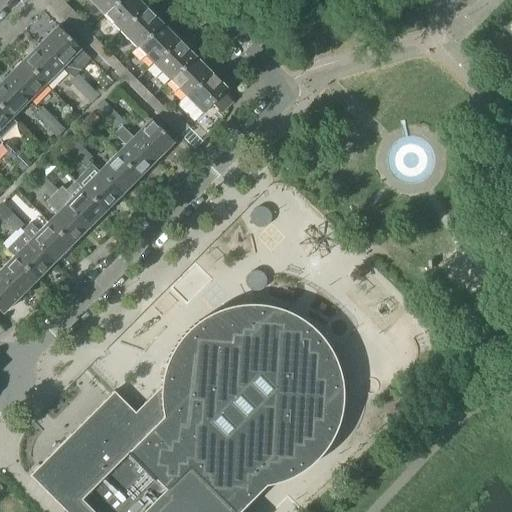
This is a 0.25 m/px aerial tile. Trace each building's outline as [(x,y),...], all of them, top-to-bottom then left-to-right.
[(80,37),(85,31),(89,28),(60,0),(54,0),(48,6),(80,37)] [(87,0),(102,15),(117,0),(87,0)] [(117,0),(102,15),(119,32),(143,8),(135,0),(117,0)] [(119,32),(136,48),(160,24),(143,8),(119,32)] [(136,48),(153,65),(177,41),(160,24),(136,48)] [(55,28),(38,44),(71,78),(68,82),(79,93),(86,86),(78,78),(82,75),(67,60),(77,50),(78,50),(55,26),(54,27),(55,28)] [(80,37),(96,54),(102,49),(85,31),(80,37)] [(153,65),(169,81),(192,57),(177,41),(153,65)] [(38,44),(21,61),(43,84),(57,71),(68,82),(71,78),(38,44)] [(96,54),(113,71),(119,65),(102,49),(96,54)] [(169,81),(185,97),(208,73),(192,57),(169,81)] [(21,61),(4,79),(26,101),(43,84),(21,61)] [(113,71),(130,88),(136,82),(119,65),(113,71)] [(208,73),(185,97),(201,113),(210,104),(220,113),(231,102),(221,93),(225,89),(208,73)] [(4,79),(0,82),(0,109),(9,118),(26,101),(4,79)] [(130,88),(146,104),(152,98),(136,82),(130,88)] [(86,86),(79,93),(90,104),(97,97),(86,86)] [(146,104),(162,120),(168,114),(152,98),(146,104)] [(113,112),(102,101),(95,109),(106,120),(113,112)] [(34,116),(45,127),(52,119),(41,108),(34,116)] [(0,109),(0,127),(9,118),(0,109)] [(171,111),(168,114),(162,120),(178,136),(188,127),(171,111)] [(124,145),(114,155),(136,178),(154,160),(131,138),(121,127),(124,123),(113,112),(106,120),(116,130),(112,134),(124,145)] [(52,119),(45,127),(56,138),(63,130),(52,119)] [(148,121),(131,138),(154,160),(171,144),(172,143),(149,120),(148,121)] [(61,143),(72,154),(80,147),(68,135),(61,143)] [(0,149),(11,161),(18,153),(7,142),(0,149)] [(80,147),(72,154),(83,165),(90,157),(80,147)] [(18,153),(11,161),(22,172),(29,164),(18,153)] [(114,155),(97,172),(96,173),(119,195),(136,178),(114,155)] [(80,189),(79,190),(101,213),(119,195),(96,173),(97,172),(90,165),(73,182),(80,189)] [(27,177),(38,188),(46,181),(34,169),(27,177)] [(56,213),(46,223),(68,246),(85,229),(51,195),(55,190),(46,181),(38,188),(48,198),(44,202),(56,213)] [(60,186),(55,190),(51,195),(85,229),(101,213),(79,190),(71,198),(60,186)] [(0,203),(0,217),(4,222),(11,214),(0,203)] [(265,209),(264,208),(263,208),(261,207),(260,207),(259,207),(258,207),(256,208),(255,208),(254,209),(253,209),(252,210),(251,211),(251,212),(250,213),(250,215),(249,216),(249,217),(249,218),(249,220),(250,221),(250,222),(251,223),(252,224),(252,225),(253,226),(255,227),(256,227),(257,228),(258,228),(260,228),(261,228),(262,228),(263,227),(264,227),(266,226),(267,225),(267,224),(268,223),(269,222),(269,221),(270,220),(270,219),(270,217),(270,216),(269,215),(269,214),(269,212),(268,211),(267,210),(266,210),(265,209)] [(11,214),(4,222),(15,233),(22,225),(11,214)] [(46,223),(29,240),(51,263),(68,246),(46,223)] [(5,250),(12,257),(35,280),(51,263),(29,240),(22,233),(5,250)] [(12,257),(0,269),(0,278),(17,297),(35,280),(12,257)] [(265,280),(265,279),(265,278),(264,277),(264,276),(263,275),(262,274),(262,273),(261,273),(260,272),(258,271),(257,271),(256,271),(255,271),(253,271),(252,271),(251,272),(250,272),(249,273),(248,273),(247,274),(246,275),(246,276),(245,277),(245,279),(244,280),(244,281),(244,282),(245,284),(245,285),(246,286),(246,287),(247,288),(248,289),(249,290),(250,290),(251,291),(252,291),(253,291),(254,292),(255,292),(256,292),(257,291),(259,291),(260,290),(261,290),(262,289),(263,288),(263,287),(264,286),(265,285),(265,283),(265,282),(265,281),(265,280)] [(0,312),(1,314),(2,313),(2,312),(17,297),(0,278),(0,312)] [(238,511),(264,486),(269,485),(274,484),(280,482),(285,480),(290,478),(294,476),(299,473),(304,470),(308,466),(312,463),(316,459),(317,458),(319,455),(323,451),(326,446),(329,442),(331,437),(333,432),(335,427),(337,422),(339,417),(340,411),(340,406),(341,401),(341,395),(341,390),(340,384),(339,379),(338,374),(337,369),(335,364),(333,359),(331,354),(328,349),(325,344),(322,340),(318,336),(315,332),(311,328),(307,325),(302,321),(298,318),(293,316),(288,313),(284,311),(278,309),(273,308),(268,306),(263,305),(257,305),(252,305),(246,305),(241,305),(236,306),(230,307),(225,308),(220,309),(215,311),(210,314),(205,316),(201,319),(196,322),(192,325),(188,329),(184,332),(180,336),(177,341),(174,345),(171,350),(168,354),(166,359),(164,364),(162,369),(161,375),(160,380),(159,385),(159,387),(133,413),(112,391),(28,476),(64,511),(238,511)]
